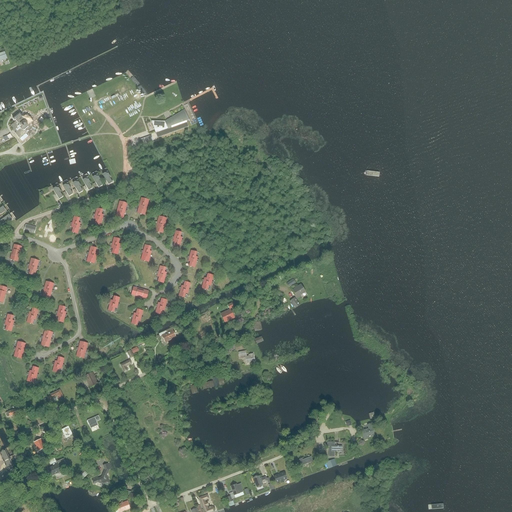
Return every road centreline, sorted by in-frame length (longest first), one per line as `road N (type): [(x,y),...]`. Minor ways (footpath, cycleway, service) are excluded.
road 1 (residential): [(313,436),(273,460),(155,502),(109,413),(91,400)]
road 2 (residential): [(91,400),(247,323)]
road 3 (residential): [(0,503),(36,484),(20,433),(91,400)]
